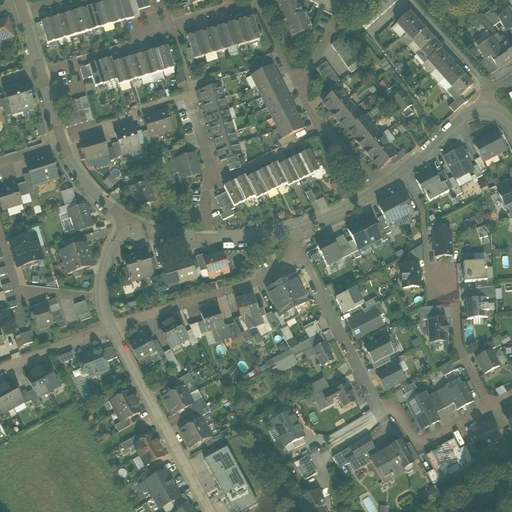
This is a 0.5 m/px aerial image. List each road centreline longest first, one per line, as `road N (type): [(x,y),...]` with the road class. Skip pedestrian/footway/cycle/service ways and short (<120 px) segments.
road 1 (residential): [(60,142),(191,94),(211,165),(199,240)]
road 2 (residential): [(111,325),(211,511)]
road 3 (unclassified): [(111,325),(301,259)]
road 4 (residential): [(382,185),(319,125),(276,46)]
road 5 (residential): [(301,259),(374,402)]
road 6 (residential): [(374,402),(395,410),(417,446),(488,406)]
road 7 (residential): [(0,241),(17,292),(102,297)]
road 8 (residential): [(40,71),(173,32)]
road 9 (residential): [(488,406),(458,349),(454,297),(442,281)]
road 10 (unknown): [(209,179),(319,125)]
road 11 (residential): [(493,88),(410,0)]
